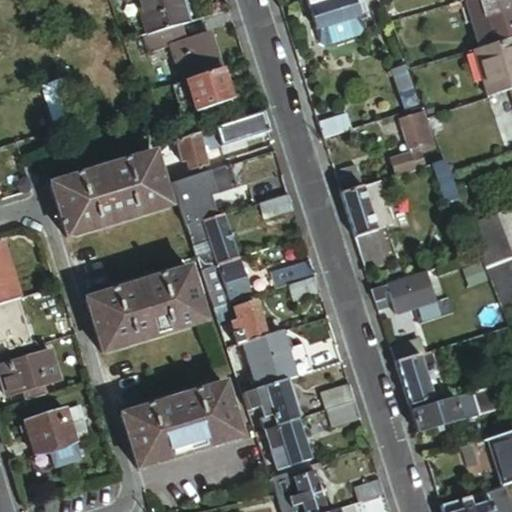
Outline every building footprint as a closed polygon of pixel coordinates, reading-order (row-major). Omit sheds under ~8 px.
[(123,0),(125,3),(134,1),(146,37),(181,27),(190,24),(182,0),(123,0)] [(312,0),(304,0),(308,11),(311,10),(315,9),(312,0)] [(343,0),(315,9),(311,10),(318,32),(360,18),(354,0),(353,0),(343,0)] [(343,0),(312,0),(315,9),(343,0)] [(364,0),(354,0),(360,18),(370,15),(364,0)] [(511,0),(478,0),(492,47),(511,40),(511,0)] [(146,37),(142,38),(146,52),(170,46),(185,41),(181,27),(146,37)] [(186,82),(221,71),(210,34),(185,41),(170,46),(181,84),(186,82)] [(511,40),(492,47),(474,51),(489,100),(511,93),(511,40)] [(231,103),(221,71),(186,82),(195,114),(231,103)] [(268,133),(262,115),(215,131),(220,148),(268,133)] [(349,115),(319,124),(324,140),(353,130),(349,115)] [(445,131),(438,115),(428,119),(434,135),(445,131)] [(424,141),(422,133),(417,117),(402,121),(410,149),(425,146),(424,141)] [(220,148),(215,131),(200,136),(203,146),(205,153),(220,148)] [(429,131),(422,133),(424,141),(425,146),(410,149),(412,155),(408,156),(390,162),(395,176),(413,170),(433,164),(430,153),(426,141),(432,139),(429,131)] [(200,136),(194,138),(197,148),(203,146),(200,136)] [(194,138),(175,144),(180,161),(184,174),(204,169),(197,148),(194,138)] [(180,161),(175,144),(159,149),(165,167),(180,161)] [(170,207),(154,154),(50,186),(66,239),(170,207)] [(165,167),(168,175),(172,186),(182,182),(184,182),(187,181),(184,174),(180,161),(165,167)] [(449,173),(445,162),(434,165),(431,167),(445,205),(459,200),(453,184),(452,180),(449,173)] [(356,169),(336,176),(342,196),(363,189),(356,169)] [(217,198),(209,174),(187,181),(184,182),(189,197),(195,215),(198,226),(202,225),(216,220),(209,201),(217,198)] [(182,182),(172,186),(177,201),(181,199),(189,197),(184,182),(182,182)] [(289,197),(284,182),(255,191),(258,200),(260,206),(289,197)] [(381,183),(363,189),(342,196),(356,240),(387,230),(394,227),(381,183)] [(181,199),(188,217),(195,215),(189,197),(181,199)] [(294,211),(289,197),(260,206),(264,221),(294,211)] [(224,218),(217,198),(209,201),(216,220),(222,218),(224,218)] [(260,206),(258,200),(250,202),(252,209),(260,206)] [(188,217),(183,219),(186,230),(198,226),(195,215),(188,217)] [(511,308),(511,254),(498,217),(471,225),(504,312),(511,308)] [(216,220),(202,225),(206,237),(208,245),(212,257),(216,268),(236,262),(222,218),(216,220)] [(198,226),(186,230),(191,242),(193,250),(208,245),(206,237),(202,225),(198,226)] [(387,230),(356,240),(361,256),(392,247),(387,230)] [(0,242),(0,305),(17,300),(23,298),(5,241),(0,242)] [(208,245),(193,250),(197,262),(212,257),(208,245)] [(392,247),(361,256),(366,272),(397,263),(392,247)] [(212,257),(197,262),(201,273),(216,268),(212,257)] [(249,300),(236,262),(216,268),(219,278),(224,293),(228,307),(230,306),(235,304),(249,300)] [(315,279),(310,262),(284,270),(289,287),(315,279)] [(216,268),(201,273),(204,283),(219,278),(216,268)] [(206,323),(189,269),(85,302),(101,355),(206,323)] [(404,282),(400,269),(384,274),(388,287),(404,282)] [(436,303),(427,274),(404,282),(388,287),(390,293),(398,316),(436,303)] [(224,293),(219,278),(204,283),(209,298),(224,293)] [(321,296),(315,279),(289,287),(294,304),(321,296)] [(381,289),(373,292),(379,313),(389,309),(384,295),(390,293),(388,287),(381,289)] [(224,293),(209,298),(214,311),(228,307),(224,293)] [(17,300),(0,305),(0,342),(5,341),(8,348),(30,341),(17,300)] [(214,311),(218,324),(235,319),(234,317),(239,315),(237,311),(235,304),(230,306),(228,307),(214,311)] [(248,345),(268,339),(258,305),(237,311),(239,315),(239,316),(241,322),(236,323),(233,324),(237,336),(244,334),(248,345)] [(248,345),(242,347),(257,392),(262,391),(285,384),(312,375),(304,347),(287,352),(282,334),(268,339),(248,345)] [(395,365),(419,357),(425,355),(420,341),(391,350),(395,365)] [(57,381),(49,352),(0,366),(0,385),(4,398),(22,392),(41,387),(57,381)] [(433,368),(429,354),(425,355),(419,357),(423,370),(433,368)] [(423,370),(419,357),(395,365),(409,408),(432,401),(429,390),(434,388),(430,374),(425,376),(423,370)] [(433,368),(423,370),(425,376),(430,374),(435,373),(433,368)] [(285,384),(262,391),(268,408),(259,411),(262,422),(272,419),(275,428),(297,421),(285,384)] [(241,438),(225,385),(120,417),(136,470),(241,438)] [(507,406),(500,385),(472,394),(479,416),(507,406)] [(354,402),(349,386),(321,395),(327,412),(354,403),(354,402)] [(24,402),(44,396),(41,387),(22,392),(24,402)] [(257,392),(253,393),(259,411),(268,408),(262,391),(257,392)] [(253,393),(242,397),(248,414),(259,411),(253,393)] [(479,416),(472,394),(454,400),(460,420),(460,422),(479,416)] [(460,420),(454,400),(411,413),(417,434),(460,420)] [(360,419),(354,403),(327,412),(332,428),(360,419)] [(77,406),(64,410),(68,425),(82,421),(77,406)] [(88,437),(82,421),(68,425),(64,410),(23,423),(33,457),(74,444),(73,442),(88,437)] [(272,419),(262,422),(261,423),(263,432),(275,428),(272,419)] [(310,459),(297,421),(275,428),(277,433),(288,467),(310,459)] [(263,432),(261,433),(263,438),(277,433),(275,428),(263,432)] [(500,490),(511,485),(511,431),(485,440),(500,490)] [(274,471),(288,467),(277,433),(263,438),(264,441),(274,471)] [(314,468),(291,475),(294,483),(317,476),(314,468)] [(303,511),(328,511),(317,476),(294,483),(299,498),(292,500),(295,511),(303,509),(303,511)] [(384,496),(379,481),(355,489),(359,505),(384,497),(384,496)] [(470,499),(441,508),(442,511),(502,511),(497,491),(487,494),(470,499)] [(283,511),(303,511),(303,509),(295,511),(292,500),(281,504),(283,511)]
